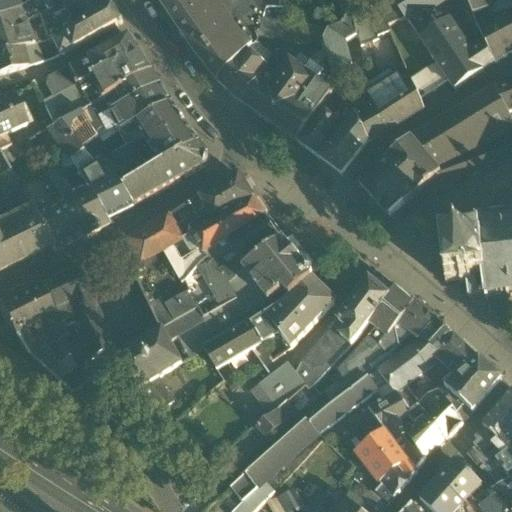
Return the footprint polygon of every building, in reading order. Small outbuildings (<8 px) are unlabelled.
[(0,15),(17,10),(12,0),(3,0),(0,1),(0,15)] [(35,33),(38,43),(52,39),(55,38),(72,33),(112,10),(113,10),(106,0),(33,0),(17,10),(23,24),(38,17),(42,30),(35,33)] [(189,46),(191,50),(230,19),(215,0),(160,0),(158,2),(160,4),(163,1),(192,44),(189,46)] [(215,0),(230,19),(253,0),(215,0)] [(284,0),(253,0),(230,19),(253,49),(257,46),(259,41),(263,22),(266,12),(269,10),(286,10),(284,0)] [(394,1),(393,0),(365,0),(369,10),(379,6),(389,3),(393,1),(394,1)] [(421,30),(412,16),(424,8),(436,0),(398,0),(394,2),(406,20),(415,34),(421,30)] [(466,0),(477,27),(486,24),(482,14),(488,11),(483,0),(466,0)] [(492,9),(496,19),(511,13),(511,2),(511,0),(501,0),(499,1),(492,9)] [(163,1),(160,4),(189,46),(192,44),(163,1)] [(394,2),(393,1),(389,3),(392,12),(382,16),(387,28),(406,20),(394,2)] [(357,42),(359,49),(378,42),(375,35),(388,30),(387,28),(382,16),(392,12),(389,3),(379,6),(369,10),(351,17),(356,39),(357,42)] [(424,8),(412,16),(421,30),(415,34),(421,41),(439,29),(424,8)] [(0,53),(20,48),(32,45),(23,24),(17,10),(0,15),(0,53)] [(52,39),(61,57),(64,56),(82,48),(118,28),(119,22),(116,17),(112,10),(72,33),(55,38),(52,39)] [(511,13),(496,19),(486,24),(477,27),(484,43),(494,64),(511,53),(511,13)] [(351,77),(351,68),(345,43),(356,39),(351,17),(348,18),(345,21),(343,24),(343,28),(327,33),(323,34),(324,39),(326,49),(334,80),(325,89),(332,95),(351,77)] [(216,83),(218,85),(253,49),(230,19),(191,50),(201,63),(204,62),(219,81),(216,83)] [(259,41),(281,42),(288,22),(263,22),(259,41)] [(327,33),(288,22),(281,42),(303,48),(317,45),(316,41),(324,39),(323,34),(327,33)] [(449,83),(455,91),(483,72),(470,54),(449,22),(439,29),(421,41),(430,55),(436,64),(449,83)] [(70,69),(78,85),(139,54),(129,39),(89,61),(70,69)] [(357,42),(356,39),(345,43),(351,68),(357,66),(363,64),(359,49),(357,42)] [(33,45),(32,45),(20,48),(26,69),(33,66),(41,64),(43,63),(38,43),(33,45)] [(470,54),(483,72),(494,64),(484,43),(470,54)] [(218,85),(231,96),(259,61),(268,51),(257,46),(253,49),(218,85)] [(0,53),(0,75),(26,69),(20,48),(0,53)] [(309,63),(300,71),(305,75),(310,73),(316,74),(319,79),(319,85),(325,89),(334,80),(326,49),(309,63)] [(95,86),(102,100),(152,75),(139,54),(78,85),(82,93),(95,86)] [(277,55),(268,70),(244,106),(255,115),(297,145),(320,112),(329,99),(332,95),(325,89),(319,85),(319,79),(316,74),(310,73),(305,75),(300,71),(293,66),(289,63),(283,58),(278,54),(277,55)] [(300,71),(309,63),(300,56),(293,66),(300,71)] [(231,96),(244,106),(268,70),(259,61),(231,96)] [(201,63),(216,83),(219,81),(204,62),(201,63)] [(410,82),(419,102),(449,83),(436,64),(410,82)] [(402,65),(390,72),(394,78),(405,71),(402,65)] [(46,83),(54,98),(60,95),(78,85),(70,69),(47,79),(46,83)] [(405,71),(394,78),(412,117),(423,110),(419,102),(410,82),(405,71)] [(383,85),(394,78),(390,72),(379,79),(383,85)] [(102,100),(92,106),(99,119),(121,107),(160,87),(152,75),(102,100)] [(402,124),(412,117),(394,78),(383,85),(370,93),(366,96),(384,135),(402,124)] [(511,82),(495,89),(505,116),(508,115),(511,113),(511,82)] [(82,93),(90,107),(92,106),(102,100),(95,86),(82,93)] [(160,87),(121,107),(99,119),(92,106),(90,107),(82,111),(92,131),(97,138),(98,138),(99,140),(118,126),(122,133),(171,106),(160,87)] [(439,183),(443,187),(511,161),(511,121),(508,115),(505,116),(495,89),(495,88),(478,98),(421,132),(421,133),(410,139),(410,140),(411,140),(441,174),(436,179),(439,183)] [(0,151),(11,146),(6,136),(27,126),(13,95),(0,100),(0,151)] [(356,118),(368,144),(384,135),(366,96),(355,101),(355,102),(356,118)] [(43,104),(54,126),(61,122),(65,120),(54,98),(43,104)] [(333,110),(344,118),(343,112),(329,99),(320,112),(327,117),(333,110)] [(172,106),(171,106),(122,133),(119,134),(128,149),(131,148),(133,147),(129,140),(140,134),(144,141),(156,158),(144,165),(151,173),(198,145),(198,144),(172,106)] [(61,122),(81,148),(97,138),(92,131),(82,111),(81,112),(71,117),(65,120),(61,122)] [(327,117),(320,112),(297,145),(318,160),(334,139),(341,127),(327,117)] [(320,161),(342,177),(368,144),(356,118),(356,117),(320,161)] [(56,142),(72,162),(75,159),(84,152),(81,148),(61,122),(54,126),(47,130),(56,142)] [(34,153),(27,139),(16,145),(23,159),(34,153)] [(414,197),(415,197),(436,179),(441,174),(411,140),(410,140),(385,163),(414,197)] [(208,159),(198,145),(151,173),(135,183),(133,184),(124,189),(123,190),(134,208),(145,202),(206,166),(208,159)] [(111,181),(119,192),(120,191),(123,190),(124,189),(118,182),(91,148),(84,152),(92,160),(92,161),(96,165),(111,181)] [(112,158),(135,183),(151,173),(144,165),(131,148),(128,149),(112,158)] [(114,218),(134,208),(123,190),(120,191),(119,192),(111,181),(96,165),(92,161),(92,160),(84,152),(75,159),(85,173),(80,176),(87,188),(88,188),(90,191),(108,221),(114,218)] [(359,186),(389,219),(405,205),(411,199),(414,197),(385,163),(359,186)] [(48,174),(63,205),(90,191),(88,188),(87,188),(80,176),(75,169),(48,174)] [(0,209),(5,207),(11,218),(30,208),(18,185),(15,180),(10,170),(0,176),(0,209)] [(239,177),(210,194),(211,196),(234,183),(241,184),(243,183),(239,177)] [(413,214),(443,187),(439,183),(436,179),(415,197),(414,197),(411,199),(405,205),(413,214)] [(254,202),(243,183),(241,184),(234,183),(211,196),(210,194),(190,206),(169,219),(183,242),(206,228),(202,220),(210,215),(215,223),(254,202)] [(45,214),(36,219),(51,248),(55,254),(56,253),(64,249),(111,226),(108,221),(90,191),(63,205),(45,214)] [(204,257),(225,244),(264,219),(254,202),(215,223),(206,228),(183,242),(172,248),(175,253),(145,272),(135,278),(161,332),(162,331),(163,332),(166,331),(199,312),(185,285),(201,267),(207,262),(204,257)] [(0,272),(51,248),(36,219),(30,208),(11,218),(11,219),(19,215),(21,220),(0,230),(0,272)] [(19,215),(11,219),(0,224),(0,230),(21,220),(19,215)] [(511,217),(501,219),(500,215),(497,215),(498,219),(480,222),(479,217),(476,218),(476,222),(475,222),(475,224),(471,224),(471,225),(457,227),(457,224),(454,224),(454,227),(452,227),(453,228),(450,229),(450,231),(453,231),(454,242),(440,244),(444,282),(445,285),(459,283),(459,288),(465,287),(467,297),(464,298),(465,299),(467,299),(467,301),(469,300),(469,303),(471,302),(471,300),(477,299),(484,299),(484,301),(486,301),(486,306),(490,306),(489,300),(507,298),(508,303),(511,303),(510,298),(511,297),(511,217)] [(169,219),(157,225),(172,248),(183,242),(169,219)] [(282,243),(264,219),(225,244),(204,257),(207,262),(201,267),(185,285),(199,312),(203,321),(237,302),(229,287),(245,274),(245,270),(282,243)] [(127,242),(145,272),(175,253),(172,248),(157,225),(127,242)] [(306,273),(282,243),(245,270),(245,274),(268,303),(283,292),(290,300),(312,281),(306,273)] [(74,324),(91,363),(117,351),(91,295),(79,269),(78,270),(42,288),(56,316),(63,329),(74,324)] [(346,313),(339,323),(347,330),(340,337),(352,347),(370,324),(396,290),(376,273),(346,313)] [(245,274),(229,287),(237,302),(203,321),(216,345),(251,326),(248,320),(268,303),(245,274)] [(284,306),(251,327),(262,345),(279,336),(292,352),(336,304),(312,281),(290,300),(284,306)] [(42,288),(29,293),(41,321),(38,322),(40,325),(56,316),(42,288)] [(370,324),(378,330),(390,336),(413,304),(396,290),(370,324)] [(30,326),(38,322),(41,321),(29,293),(2,305),(4,310),(18,338),(32,329),(30,326)] [(413,304),(390,336),(378,348),(382,356),(381,357),(383,360),(399,347),(403,352),(417,340),(419,342),(439,325),(434,321),(413,304)] [(178,339),(189,360),(204,352),(216,345),(203,321),(199,312),(166,331),(172,342),(178,339)] [(40,325),(62,362),(72,355),(63,340),(67,337),(68,337),(63,329),(56,316),(40,325)] [(80,369),(72,355),(62,362),(40,325),(38,322),(30,326),(32,329),(65,379),(80,369)] [(319,383),(352,347),(340,337),(347,330),(339,323),(300,365),(296,374),(306,387),(310,392),(313,389),(319,383)] [(422,372),(434,360),(454,339),(439,325),(419,342),(395,361),(377,373),(368,379),(374,390),(373,391),(374,391),(375,389),(383,383),(395,396),(405,389),(419,379),(425,375),(422,372)] [(217,372),(262,345),(251,327),(251,326),(216,345),(204,352),(205,354),(217,372)] [(30,357),(58,385),(65,379),(32,329),(18,338),(19,340),(30,357)] [(378,348),(390,336),(378,330),(338,373),(339,374),(344,381),(381,357),(382,356),(378,348)] [(133,395),(136,393),(160,379),(182,366),(182,365),(163,332),(162,331),(161,332),(118,357),(115,359),(133,395)] [(456,341),(454,339),(434,360),(438,364),(442,369),(443,368),(446,371),(454,379),(477,361),(474,358),(456,341)] [(405,389),(413,398),(427,387),(446,371),(443,368),(442,369),(438,364),(434,360),(422,372),(425,375),(419,379),(405,389)] [(445,389),(444,389),(438,395),(462,426),(472,414),(501,381),(479,362),(445,389)] [(272,403),(278,411),(286,403),(306,387),(296,374),(288,364),(259,386),(272,403)] [(330,381),(333,388),(337,386),(344,381),(339,374),(334,377),(334,379),(330,381)] [(175,404),(160,379),(136,393),(151,418),(175,404)] [(319,437),(373,391),(374,390),(368,379),(359,386),(339,402),(332,407),(326,412),(309,426),(309,427),(319,437)] [(335,397),(339,402),(359,386),(355,381),(335,397)] [(383,383),(375,389),(382,403),(395,396),(383,383)] [(272,403),(259,386),(250,393),(263,410),(272,403)] [(369,411),(376,421),(386,433),(397,424),(406,418),(419,408),(421,407),(417,403),(414,399),(413,398),(405,389),(395,396),(382,403),(377,406),(368,411),(369,411)] [(421,407),(419,408),(446,443),(462,426),(438,395),(437,394),(433,397),(421,407)] [(511,452),(511,394),(486,423),(501,440),(509,450),(511,452)] [(251,419),(258,428),(278,411),(272,403),(263,410),(251,419)] [(256,429),(265,439),(287,422),(296,415),(286,403),(278,411),(258,428),(257,429),(256,429)] [(406,436),(427,463),(446,443),(419,408),(406,418),(415,429),(406,436)] [(356,421),(364,432),(368,428),(376,421),(369,411),(356,421)] [(357,455),(379,483),(398,469),(409,483),(409,484),(417,474),(376,421),(368,428),(377,439),(372,443),(357,455)] [(297,432),(287,422),(265,439),(276,451),(297,432)] [(276,451),(246,477),(246,476),(231,490),(243,504),(257,491),(266,483),(319,437),(309,427),(309,426),(306,423),(306,424),(297,432),(276,451)] [(499,442),(501,440),(486,423),(483,427),(487,430),(473,446),(475,448),(481,455),(482,454),(491,445),(496,439),(499,442)] [(417,474),(427,463),(406,436),(397,424),(386,433),(417,474)] [(499,442),(496,439),(491,445),(502,457),(509,450),(501,440),(499,442)] [(466,456),(481,474),(482,473),(491,465),(482,454),(481,455),(475,448),(466,456)] [(511,452),(509,450),(502,457),(496,462),(506,477),(511,472),(511,452)] [(455,465),(438,483),(464,507),(471,500),(481,488),(456,464),(455,464),(454,465),(455,465)] [(497,471),(491,465),(482,473),(487,479),(497,471)] [(389,505),(409,483),(398,469),(379,483),(383,487),(376,494),(389,506),(389,505)] [(507,511),(511,511),(511,485),(509,481),(491,491),(496,498),(507,511)] [(257,491),(243,504),(233,511),(258,511),(275,494),(266,483),(257,491)] [(459,511),(464,507),(438,483),(422,501),(422,500),(420,502),(420,503),(430,511),(459,511)] [(303,495),(312,503),(320,493),(310,486),(303,495)] [(354,495),(374,511),(382,511),(385,510),(365,493),(359,488),(354,495)] [(286,495),(295,511),(297,511),(304,508),(294,491),(286,495)] [(351,492),(346,499),(338,508),(327,498),(318,509),(321,511),(374,511),(354,495),(351,492)] [(389,506),(376,494),(373,492),(365,493),(385,510),(389,506)] [(295,511),(286,495),(278,500),(284,511),(295,511)] [(507,511),(496,498),(480,511),(507,511)] [(284,511),(278,500),(267,504),(271,511),(284,511)] [(465,511),(480,511),(471,500),(464,507),(465,511)]
